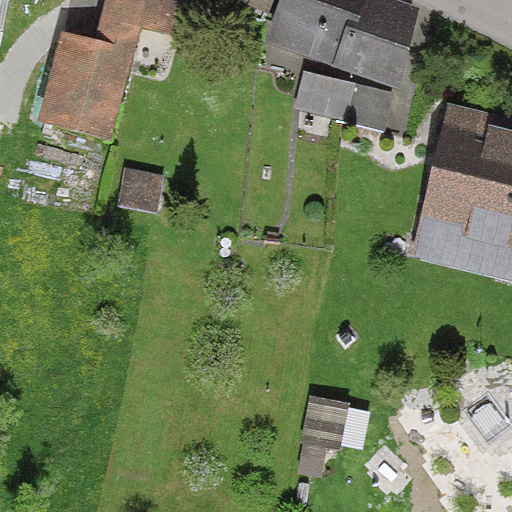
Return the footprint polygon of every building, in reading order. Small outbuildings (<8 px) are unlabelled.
[(179,0),(112,0),(103,40),(165,55),(179,0)] [(273,0),(227,0),(265,18),(273,0)] [(364,0),(292,0),(277,43),(394,84),(417,19),(364,1),(364,0)] [(131,56),(66,40),(46,124),(111,140),(131,56)] [(393,92),(302,72),(294,112),(384,132),(393,92)] [(511,126),(455,113),(422,252),(511,273),(511,126)] [(164,175),(125,168),(118,205),(157,213),(164,175)] [(349,402),(310,396),(302,449),(341,454),(349,402)]
